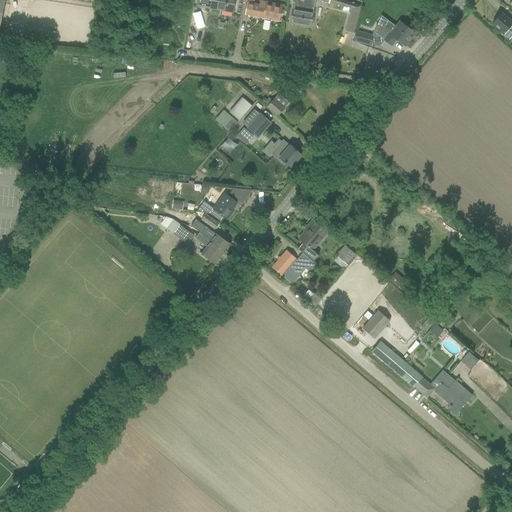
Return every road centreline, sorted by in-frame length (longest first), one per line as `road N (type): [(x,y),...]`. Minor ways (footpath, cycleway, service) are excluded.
road 1 (unclassified): [(506,483),(243,257)]
road 2 (unclassified): [(243,257),(464,0)]
road 3 (unclassified): [(24,511),(243,257)]
